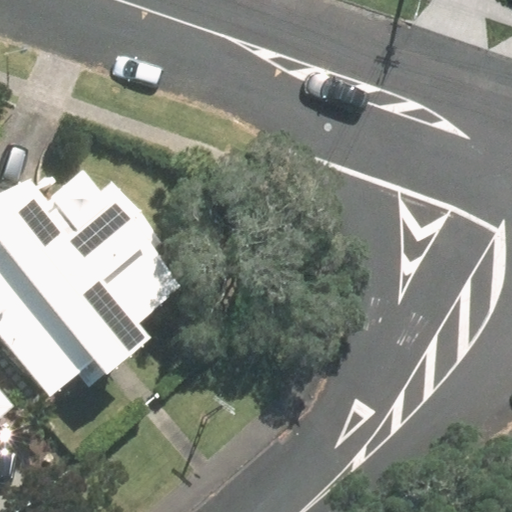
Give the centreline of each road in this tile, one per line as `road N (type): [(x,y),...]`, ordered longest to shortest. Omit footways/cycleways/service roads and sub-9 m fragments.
road 1 (residential): [(119,0),(511,149)]
road 2 (residential): [(511,186),(470,293),(432,361),(304,511)]
